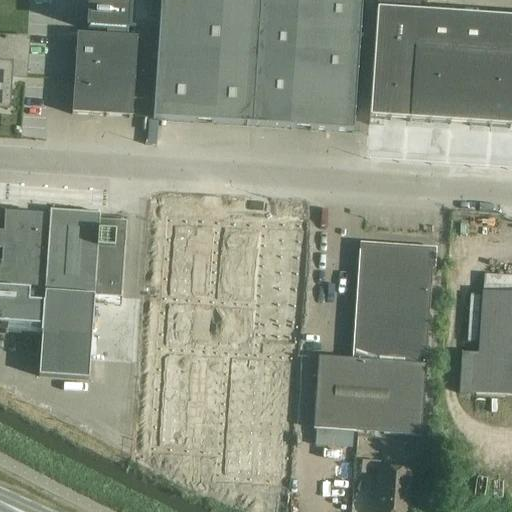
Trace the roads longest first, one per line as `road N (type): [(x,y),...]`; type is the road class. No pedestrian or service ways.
road 1 (unclassified): [(511,191),(0,159)]
road 2 (unknown): [(0,374),(113,425),(141,167)]
